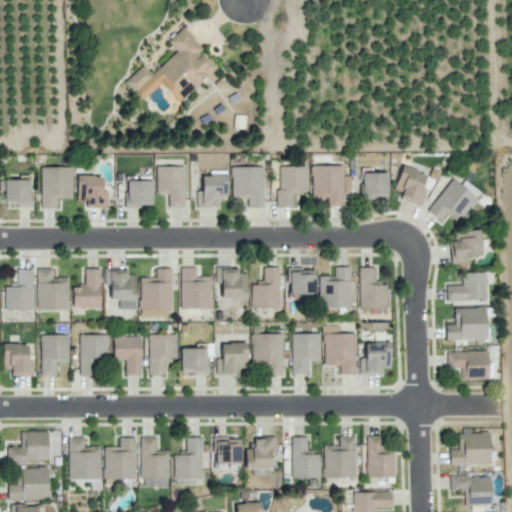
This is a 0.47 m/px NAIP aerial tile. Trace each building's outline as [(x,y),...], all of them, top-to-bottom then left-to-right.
[(168,43),(183,29),(203,50),(200,53),(214,68),(179,101),(161,82),(142,100),(126,83),(143,67),(151,75),(177,52),(168,43)] [(245,115),(233,115),(233,128),(244,128),(245,115)] [(327,207),(342,206),(341,165),(310,166),(311,197),(327,197),(327,207)] [(71,198),(72,167),(40,166),(39,207),(55,208),(55,198),(71,198)] [(183,207),(183,166),(155,166),(155,194),(168,194),(168,207),(183,207)] [(261,166),(230,167),(231,198),(247,198),(247,207),(262,207),(261,166)] [(306,166),(278,166),(278,190),(275,190),(275,207),(295,207),(295,192),(306,192),(306,166)] [(398,199),(417,205),(426,174),(400,166),(393,189),(401,191),(398,199)] [(386,198),(386,173),(361,172),(360,198),(386,198)] [(3,179),(3,203),(15,203),(15,207),(30,206),(29,175),(18,175),(18,179),(3,179)] [(75,201),(85,201),(84,207),(106,207),(106,191),(101,191),(101,175),(76,175),(75,201)] [(195,206),(217,206),(217,195),(226,195),(226,175),(201,175),(200,190),(195,189),(195,206)] [(444,213),(454,223),(480,194),(464,179),(459,185),(452,179),(425,209),(438,220),(444,213)] [(125,180),(125,206),(151,206),(150,180),(125,180)] [(452,263),(467,262),(466,256),(481,255),(478,230),(449,233),(452,263)] [(317,276),(318,308),(349,307),(348,266),(333,267),(333,275),(317,276)] [(179,308),(211,308),(210,275),(194,275),(194,267),(179,267),(179,308)] [(236,273),(236,267),(214,267),(214,289),(220,289),(220,298),(245,299),(246,273),(236,273)] [(277,267),(262,267),(262,282),(250,282),(250,308),(278,307),(277,267)] [(375,267),(357,267),(358,308),(386,308),(386,284),(375,284),(375,267)] [(3,285),(4,310),(32,309),(30,268),(15,269),(16,284),(3,285)] [(67,277),(51,277),(51,268),(36,268),(36,309),(67,309),(67,277)] [(99,308),(99,268),(83,268),(83,285),(72,285),(71,307),(99,308)] [(134,308),(134,274),(125,274),(125,268),(103,268),(103,284),(109,284),(109,299),(118,299),(118,308),(134,308)] [(170,316),(169,268),(154,268),(154,277),(138,277),(139,317),(170,316)] [(287,294),(313,294),(313,268),(287,268),(287,294)] [(445,285),(445,300),(485,300),(484,272),(461,272),(461,285),(445,285)] [(444,340),(485,339),(485,307),(453,308),(453,324),(444,324),(444,340)] [(354,374),(353,333),(338,333),(338,326),(330,326),(330,332),(321,332),(322,365),(338,365),(338,374),(354,374)] [(282,333),(250,333),(250,373),(282,374),(282,333)] [(318,333),(290,333),(291,375),(306,374),(306,360),(318,360),(318,333)] [(67,362),(66,334),(39,335),(40,376),(55,375),(54,362),(67,362)] [(106,334),(77,334),(78,375),(93,375),(93,360),(107,360),(106,334)] [(147,375),(162,375),(162,360),(175,360),(175,334),(146,334),(147,375)] [(124,375),(139,375),(140,336),(112,335),(112,359),(124,360),(124,375)] [(246,343),(218,342),(217,373),(236,373),(237,364),(245,364),(246,343)] [(389,367),(389,343),(364,342),(364,356),(358,356),(358,373),(380,374),(380,367),(389,367)] [(1,343),(1,368),(10,368),(10,376),(32,376),(32,359),(26,359),(26,344),(1,343)] [(206,373),(205,347),(179,348),(180,374),(206,373)] [(486,350),(445,351),(445,368),(459,367),(460,379),(487,379),(486,350)] [(5,447),(6,462),(47,461),(46,431),(19,431),(19,447),(5,447)] [(457,449),(448,449),(448,465),(489,465),(488,431),(463,431),(463,433),(456,433),(457,449)] [(322,477),(354,477),(353,435),(337,436),(337,445),(321,445),(322,477)] [(166,478),(167,451),(154,451),(154,437),(139,436),(138,478),(166,478)] [(243,469),(251,469),(251,475),(269,474),(269,450),(274,450),(274,436),(252,437),(252,448),(243,448),(243,469)] [(289,436),(290,478),(318,477),(318,452),(305,452),(305,436),(289,436)] [(365,477),(393,477),(393,446),(384,446),(384,436),(365,436),(365,477)] [(67,479),(99,478),(99,446),(82,447),(82,437),(67,437),(67,479)] [(133,478),(134,437),(118,437),(118,447),(102,447),(102,477),(133,478)] [(200,437),(184,437),(185,452),(172,453),(173,478),(200,478),(200,437)] [(239,438),(213,437),(213,464),(239,464),(239,438)] [(47,467),(16,467),(16,484),(6,484),(6,499),(47,499),(47,467)] [(490,504),(490,476),(448,477),(449,490),(463,490),(463,504),(490,504)] [(390,492),(351,491),(350,511),(373,511),(373,507),(390,507),(390,492)] [(258,511),(259,503),(234,502),(233,511),(258,511)]
